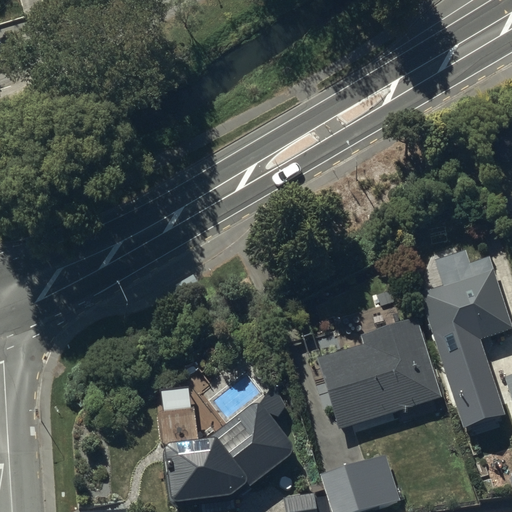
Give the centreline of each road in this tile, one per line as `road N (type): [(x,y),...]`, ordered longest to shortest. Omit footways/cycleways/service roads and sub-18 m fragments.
road 1 (secondary): [(511,20),(223,192),(63,278),(0,302)]
road 2 (unclassified): [(159,0),(0,59)]
road 3 (residential): [(0,382),(12,511)]
